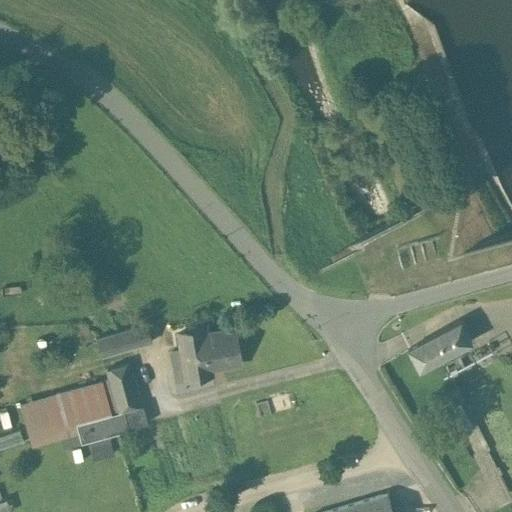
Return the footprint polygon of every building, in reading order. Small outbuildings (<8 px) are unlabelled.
[(407,346),(419,368),(472,341),(460,319),(407,346)] [(147,323),(97,338),(102,357),(152,341),(147,323)] [(234,328),(205,334),(204,328),(179,332),(186,377),(212,372),(211,367),(240,362),(234,328)] [(129,362),(107,368),(109,378),(118,411),(140,405),(129,362)] [(109,378),(21,401),(33,444),(59,436),(78,430),(76,422),(118,411),(109,378)] [(118,411),(76,422),(78,430),(81,442),(129,428),(140,424),(147,422),(142,404),(140,405),(118,411)] [(78,430),(59,436),(62,447),(81,442),(78,430)] [(392,511),(387,493),(321,511),(392,511)]
